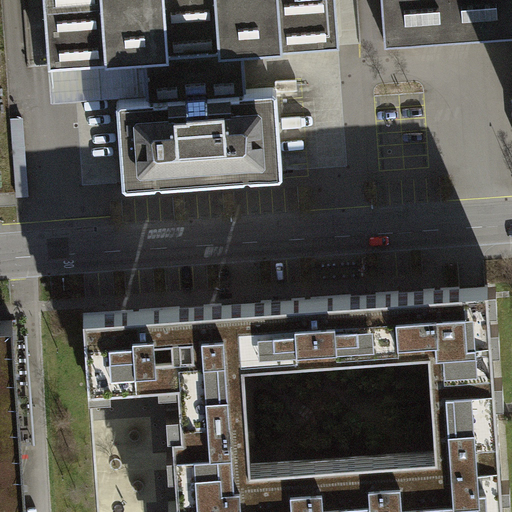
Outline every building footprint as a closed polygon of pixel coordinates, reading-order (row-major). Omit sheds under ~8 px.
[(146,94),(247,87),(244,54),(340,47),(336,0),(380,0),(384,44),(511,34),(511,0),(42,0),(47,67),(144,60),(146,94)] [(144,60),(47,67),(50,102),(116,97),(146,94),(144,60)] [(146,94),(116,97),(119,137),(123,180),(126,184),(280,173),(283,169),(277,87),(272,85),(247,87),(146,94)] [(505,511),(498,408),(489,284),(485,284),(471,285),(85,312),(88,377),(108,376),(108,382),(159,380),(159,372),(178,371),(181,428),(172,429),(174,452),(182,451),(183,469),(175,469),(178,500),(168,501),(169,511),(505,511)] [(15,317),(0,318),(0,447),(24,446),(15,317)] [(0,511),(28,511),(24,446),(0,447),(0,511)]
